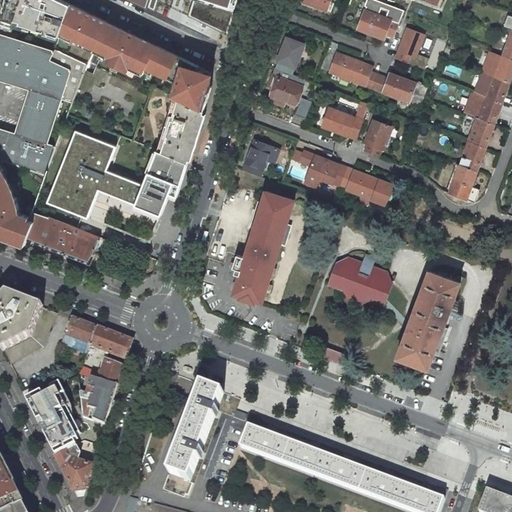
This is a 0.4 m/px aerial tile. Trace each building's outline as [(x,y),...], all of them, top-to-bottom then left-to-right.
[(0,34),(54,51),(55,49),(61,32),(72,4),(63,0),(9,0),(0,28),(0,34)] [(129,0),(155,12),(158,0),(129,0)] [(237,0),(192,0),(234,12),(237,0)] [(301,0),(302,1),(328,11),(331,0),(301,0)] [(404,10),(403,10),(377,0),(367,0),(365,6),(366,6),(358,29),(384,39),(386,34),(394,37),(404,10)] [(95,49),(109,21),(72,4),(61,32),(95,49)] [(158,45),(109,21),(95,49),(108,55),(106,57),(105,61),(129,72),(130,69),(132,66),(144,73),(146,68),(168,79),(178,83),(174,96),(205,110),(214,81),(209,71),(198,68),(199,65),(180,56),(158,45)] [(408,28),(396,58),(425,69),(429,58),(417,54),(424,34),(408,28)] [(54,51),(0,34),(0,79),(30,89),(16,133),(0,128),(0,159),(46,174),(52,159),(57,146),(48,143),(62,99),(73,103),(87,64),(55,49),(54,51)] [(511,59),(511,35),(510,35),(503,56),(511,59)] [(304,45),(287,38),(278,62),(276,68),(292,74),(295,68),(300,55),(304,56),(307,46),(304,45)] [(510,83),(511,76),(511,59),(503,56),(491,52),(483,73),(510,83)] [(374,67),(337,53),(330,72),(367,86),(375,89),(380,75),(372,72),(374,67)] [(303,86),(306,80),(292,74),(276,68),(273,75),(268,86),(274,89),(271,96),(296,105),(303,86)] [(389,79),(380,75),(375,89),(383,92),(410,103),(420,106),(427,87),(418,84),(391,73),(389,79)] [(502,104),(510,83),(483,73),(475,94),(502,104)] [(494,125),(502,104),(472,93),(465,114),(477,119),(494,125)] [(188,162),(205,110),(174,96),(156,150),(181,160),(188,162)] [(295,114),(305,118),(312,101),(302,97),(295,114)] [(329,107),(322,126),(356,139),(369,105),(361,102),(356,117),(329,107)] [(368,143),(365,151),(379,157),(382,149),(391,126),(383,123),(384,120),(375,116),(365,142),(368,143)] [(486,148),(494,125),(477,119),(469,142),(486,148)] [(42,201),(149,241),(158,218),(151,215),(159,194),(167,197),(181,160),(156,150),(146,147),(133,180),(105,170),(115,145),(70,128),(42,201)] [(246,163),(244,169),(261,176),(263,170),(267,159),(275,162),(279,149),(255,140),(246,163)] [(477,172),(486,148),(469,142),(460,166),(477,172)] [(340,186),(347,167),(304,151),(303,153),(298,151),(294,159),(311,166),(306,181),(317,185),(319,178),(340,186)] [(46,174),(0,159),(0,235),(26,245),(28,239),(35,221),(29,219),(32,211),(46,174)] [(446,193),(450,194),(460,166),(456,164),(446,193)] [(472,187),(477,172),(460,166),(450,194),(475,203),(480,190),(472,187)] [(373,200),(385,204),(392,185),(347,167),(340,186),(347,189),(362,195),(373,200)] [(295,200),(266,191),(262,203),(258,202),(256,210),(260,211),(254,228),(246,257),(238,254),(234,268),(237,268),(235,273),(240,275),(234,294),(241,296),(240,298),(256,303),(256,300),(263,303),(282,243),(286,245),(290,231),(286,230),(288,224),(295,200)] [(371,205),(373,200),(362,195),(360,201),(371,205)] [(254,228),(260,211),(256,210),(251,226),(254,228)] [(49,217),(32,211),(29,219),(35,221),(28,239),(91,263),(101,237),(99,237),(70,226),(49,217)] [(367,254),(364,262),(363,265),(371,268),(372,265),(375,257),(367,254)] [(347,299),(360,304),(363,298),(367,296),(369,300),(375,303),(377,297),(376,292),(380,290),(389,294),(393,284),(384,280),(387,271),(372,265),(371,268),(363,265),(364,262),(349,256),(345,266),(336,262),(332,272),(342,276),(344,280),(339,282),(337,288),(343,291),(347,289),(349,293),(347,299)] [(430,271),(398,357),(429,369),(434,354),(438,355),(442,345),(448,329),(444,328),(461,282),(430,271)] [(332,272),(328,285),(337,288),(339,282),(344,280),(342,276),(332,272)] [(0,288),(0,346),(3,352),(4,351),(11,365),(44,347),(57,314),(43,308),(44,306),(8,292),(0,288)] [(385,306),(389,294),(380,290),(376,292),(377,297),(375,303),(385,306)] [(360,304),(369,300),(367,296),(363,298),(360,304)] [(91,346),(97,328),(72,318),(65,336),(91,346)] [(127,359),(132,341),(97,328),(91,346),(127,359)] [(88,352),(91,346),(65,336),(61,344),(87,354),(88,352)] [(320,345),(316,354),(335,361),(338,352),(320,345)] [(98,356),(88,352),(87,354),(84,362),(89,364),(94,366),(98,356)] [(349,356),(338,352),(335,361),(346,365),(349,356)] [(97,379),(119,386),(124,369),(106,362),(102,374),(99,374),(97,379)] [(90,377),(93,370),(83,367),(80,374),(90,377)] [(171,373),(168,380),(176,382),(179,376),(171,373)] [(83,398),(91,401),(90,408),(99,411),(95,421),(106,425),(119,386),(97,379),(92,378),(89,387),(94,389),(92,395),(82,392),(83,398)] [(61,384),(28,401),(56,456),(77,446),(86,442),(100,446),(106,425),(95,421),(84,417),(79,419),(61,384)] [(203,385),(170,472),(191,480),(199,458),(201,459),(204,452),(202,452),(215,417),(217,418),(219,411),(217,411),(224,393),(203,385)] [(32,389),(24,393),(28,401),(36,397),(32,389)] [(237,411),(235,417),(244,421),(247,415),(237,411)] [(413,511),(440,511),(446,499),(249,426),(241,448),(413,511)] [(80,462),(82,454),(77,446),(56,456),(74,490),(86,489),(94,466),(80,462)] [(0,455),(0,511),(12,511),(25,505),(0,455)] [(439,486),(437,492),(447,496),(449,490),(439,486)] [(488,500),(485,498),(480,511),(511,511),(511,498),(509,498),(508,499),(491,492),(488,500)] [(133,511),(138,500),(130,498),(125,511),(133,511)]
